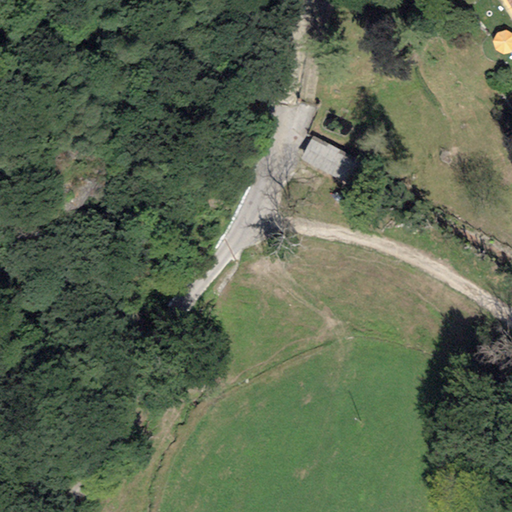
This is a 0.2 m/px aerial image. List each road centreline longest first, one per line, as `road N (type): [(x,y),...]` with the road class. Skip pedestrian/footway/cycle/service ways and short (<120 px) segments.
road 1 (residential): [(511,348),(465,300),(358,252),(205,239)]
road 2 (residential): [(32,511),(205,239)]
road 3 (residential): [(205,239),(269,155),(301,0)]
